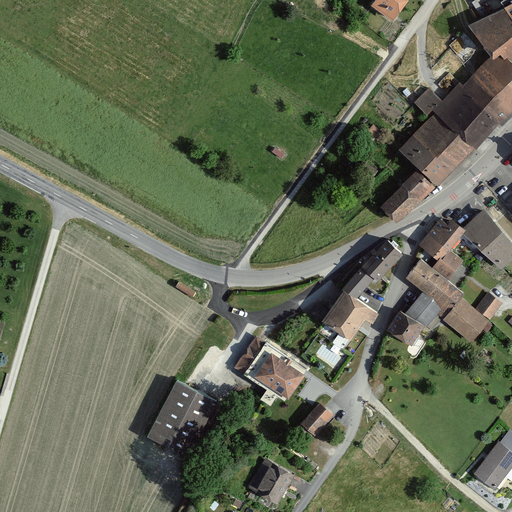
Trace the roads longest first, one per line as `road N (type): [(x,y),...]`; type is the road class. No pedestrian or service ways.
road 1 (residential): [(432,0),(224,277)]
road 2 (secondary): [(0,163),(224,277)]
road 3 (track): [(64,198),(0,421)]
road 4 (secondary): [(224,277),(296,272),(410,219)]
road 5 (unclassified): [(410,219),(416,233),(361,393)]
road 6 (residential): [(361,393),(493,511)]
road 7 (unclassified): [(361,393),(337,455),(298,511)]
road 8 (secondary): [(410,219),(447,199),(511,135)]
